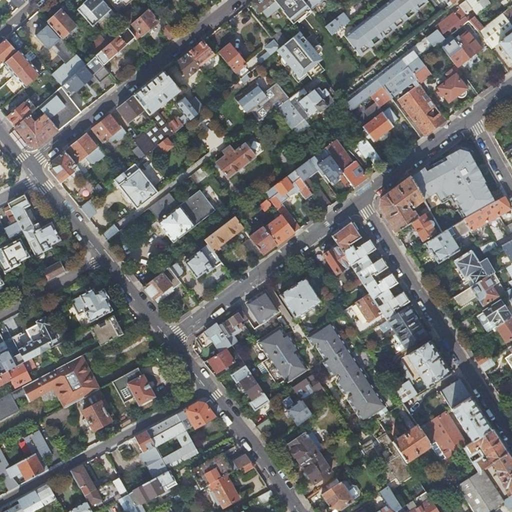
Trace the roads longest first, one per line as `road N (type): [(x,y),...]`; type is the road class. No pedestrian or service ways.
road 1 (residential): [(358,200),(511,441)]
road 2 (residential): [(29,167),(240,0)]
road 3 (residential): [(0,502),(208,389)]
road 4 (residential): [(358,200),(168,339)]
road 5 (residential): [(299,511),(208,389)]
road 6 (residential): [(470,114),(358,200)]
road 7 (residential): [(0,320),(108,266)]
